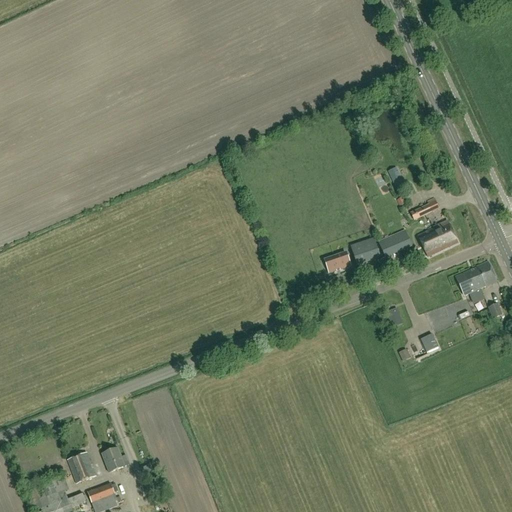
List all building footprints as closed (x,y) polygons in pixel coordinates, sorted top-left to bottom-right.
[(396,169),(389,173),(396,187),(403,183),(396,169)] [(414,221),(432,212),(439,209),(434,199),(427,202),(429,205),(411,214),(414,221)] [(427,257),(457,243),(447,222),(433,228),(434,230),(418,237),(427,257)] [(378,242),(384,258),(411,246),(405,231),(378,242)] [(374,239),(351,247),(357,266),(380,258),(374,239)] [(339,268),(339,269),(350,266),(346,254),(325,262),(328,273),(336,270),(336,269),(339,268)] [(479,288),(480,290),(497,282),(488,262),(476,268),(480,276),(477,277),(478,278),(477,278),(481,287),(479,288)] [(481,287),(477,278),(478,278),(477,277),(480,276),(476,268),(476,269),(456,278),(464,297),(480,290),(479,288),(481,287)] [(493,319),(502,315),(497,304),(488,308),(493,319)] [(402,324),(397,309),(386,313),(391,328),(402,324)] [(421,340),(427,355),(438,350),(432,335),(421,340)] [(109,474),(125,468),(118,449),(102,455),(109,474)] [(76,485),(96,477),(87,453),(67,461),(76,485)] [(68,498),(65,491),(68,490),(63,475),(26,488),(34,511),(71,511),(72,511),(81,511),(82,511),(79,506),(86,503),(82,493),(68,498)] [(94,511),(104,511),(119,507),(110,483),(87,492),(94,511)]
